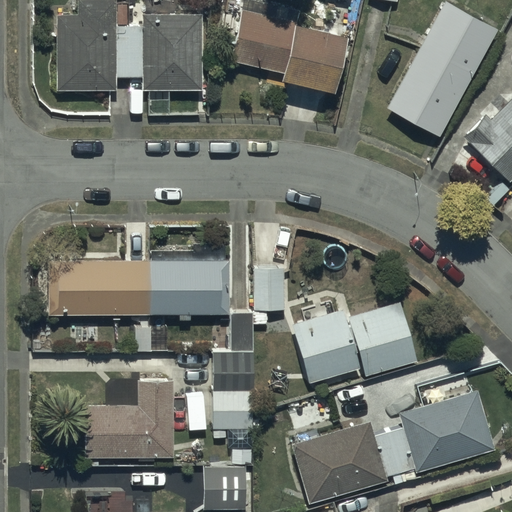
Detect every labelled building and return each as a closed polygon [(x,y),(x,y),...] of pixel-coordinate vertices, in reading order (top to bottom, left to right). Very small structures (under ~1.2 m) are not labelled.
[(75,0),(76,8),(55,8),(55,83),(114,83),(114,70),(141,70),(141,82),(202,82),(202,7),(139,7),(139,20),(126,20),(125,0),(75,0)] [(457,0),(438,0),(385,98),(438,127),(496,21),(457,0)] [(330,78),(343,24),(291,11),(291,15),(239,2),(227,53),(330,78)] [(463,129),(508,173),(511,168),(511,89),(489,112),(485,108),(463,129)] [(251,223),(251,302),(283,302),(283,263),(279,263),(279,223),(251,223)] [(47,252),(47,307),(228,306),(228,251),(47,252)] [(416,353),(397,295),(345,311),(343,303),(292,319),(310,375),(362,359),(365,369),(416,353)] [(211,344),(211,422),(252,422),(252,344),(211,344)] [(84,397),(84,448),(172,448),(172,373),(137,373),(137,397),(84,397)] [(290,436),(307,494),(384,472),(383,469),(413,460),(414,463),(493,441),(476,382),(397,404),(402,420),(372,428),(368,414),(290,436)] [(245,462),(202,462),(202,503),(245,503),(245,462)]
